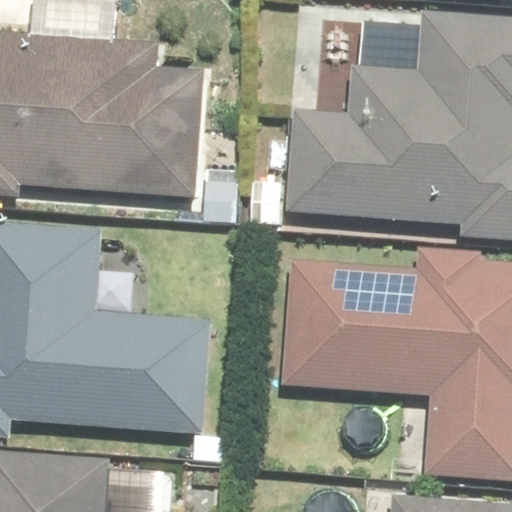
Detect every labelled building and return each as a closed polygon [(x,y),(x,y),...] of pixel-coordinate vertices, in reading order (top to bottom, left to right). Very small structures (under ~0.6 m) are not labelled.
[(0,0),(0,17),(168,30),(169,0),(0,0)] [(511,48),(511,0),(210,0),(208,26),(511,54),(511,48)] [(300,113),(294,166),(238,162),(229,271),(506,292),(511,209),(511,182),(500,182),(508,61),(372,51),(367,121),(300,113)] [(152,88),(0,79),(0,235),(144,243),(152,88)] [(60,276),(0,271),(0,482),(151,495),(155,448),(161,448),(168,365),(55,355),(60,276)] [(482,297),(369,294),(368,327),(238,311),(225,432),(365,437),(362,511),(475,511),(477,450),(489,452),(494,413),(498,375),(500,343),(501,318),(481,317),(482,297)]
